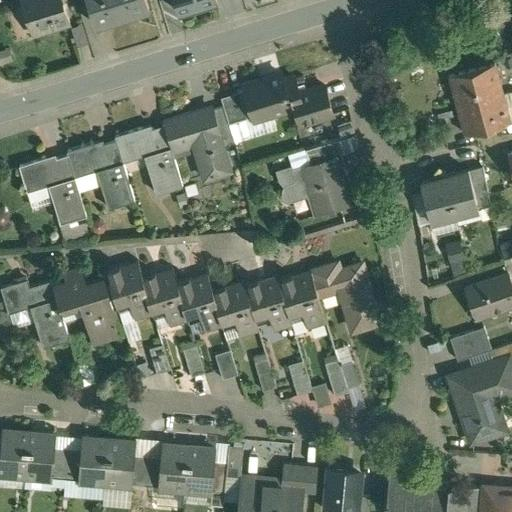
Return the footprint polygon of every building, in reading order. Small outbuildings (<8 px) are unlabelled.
[(23,0),(34,33),(71,22),(63,0),(23,0)] [(118,0),(89,0),(97,24),(123,16),(118,0)] [(147,0),(118,0),(123,16),(150,8),(147,0)] [(175,0),(179,11),(217,0),(175,0)] [(496,62),(449,74),(465,132),(511,120),(496,62)] [(281,73),(245,84),(246,89),(254,115),(267,111),(269,115),(292,107),(281,73)] [(325,84),(307,90),(305,83),(298,85),(295,76),(284,79),(282,73),(281,73),(292,107),(297,106),(302,123),(334,113),(325,84)] [(246,89),(222,96),(225,105),(230,122),(254,115),(246,89)] [(225,105),(213,109),(219,128),(231,125),(230,122),(225,105)] [(213,109),(192,116),(190,112),(164,120),(165,124),(172,146),(199,138),(200,144),(196,146),(205,177),(232,169),(219,128),(213,109)] [(165,124),(144,130),(143,127),(116,135),(117,138),(124,160),(150,152),(152,159),(148,160),(157,192),(184,184),(172,146),(165,124)] [(95,141),(68,149),(69,153),(76,175),(102,167),(104,173),(100,175),(109,206),(136,199),(124,160),(117,138),(96,145),(95,141)] [(338,138),(307,148),(312,162),(301,165),(293,167),(292,165),(278,169),(281,179),(286,185),(287,184),(290,183),(295,181),(298,192),(313,187),(319,206),(313,208),(315,214),(357,201),(338,138)] [(307,148),(297,151),(301,165),(312,162),(307,148)] [(69,153),(48,160),(47,156),(20,164),(28,189),(54,181),(56,187),(52,189),(61,221),(88,213),(76,175),(69,153)] [(491,204),(483,165),(469,169),(479,208),(491,204)] [(469,169),(446,175),(456,214),(479,208),(469,169)] [(446,175),(422,181),(432,220),(456,214),(446,175)] [(138,262),(124,266),(121,265),(107,269),(123,321),(154,311),(154,309),(153,309),(142,275),(143,275),(139,259),(137,260),(138,262)] [(362,262),(340,268),(338,261),(312,269),(312,270),(319,293),(341,287),(354,327),(380,320),(362,262)] [(173,268),(159,273),(156,271),(143,275),(142,275),(153,309),(154,309),(166,306),(171,323),(190,318),(189,315),(188,314),(178,280),(174,266),(173,266),(173,268)] [(312,270),(296,275),(294,274),(280,278),(293,323),(296,330),(328,321),(319,293),(312,270)] [(208,273),(194,278),(191,276),(178,280),(188,314),(189,315),(200,311),(206,329),(223,323),(223,322),(213,289),(213,288),(208,271),(207,271),(208,273)] [(277,275),(262,280),(260,279),(246,283),(256,316),(269,312),(275,329),(293,323),(280,278),(278,273),(277,273),(277,275)] [(511,281),(509,273),(470,286),(480,315),(511,304),(511,281)] [(80,277),(55,285),(62,309),(93,300),(94,305),(85,308),(95,339),(121,332),(105,279),(82,286),(80,277)] [(53,279),(31,286),(28,278),(2,286),(6,298),(10,311),(32,304),(44,345),(70,337),(70,336),(62,309),(55,285),(53,279)] [(244,281),(229,286),(227,284),(213,288),(213,289),(223,322),(236,318),(241,334),(260,328),(256,316),(246,283),(245,279),(243,279),(244,281)] [(6,298),(0,300),(0,321),(1,325),(13,321),(10,311),(6,298)] [(474,329),(451,337),(458,359),(490,349),(492,348),(492,346),(481,350),(474,329)] [(91,359),(83,332),(70,336),(70,337),(78,362),(91,359)] [(511,341),(492,348),(490,349),(494,360),(510,355),(511,361),(511,341)] [(164,343),(150,346),(158,371),(171,367),(164,343)] [(197,344),(184,348),(192,375),(206,371),(197,344)] [(239,373),(231,348),(216,353),(224,378),(239,373)] [(494,360),(450,375),(472,440),(503,429),(493,398),(511,391),(511,361),(510,355),(494,360)] [(269,357),(256,361),(264,390),(278,386),(269,357)] [(339,358),(326,362),(335,395),(349,391),(348,387),(341,364),(339,358)] [(304,359),(289,364),(298,394),(314,389),(304,359)] [(360,383),(353,360),(341,364),(348,387),(360,383)] [(30,432),(3,429),(2,440),(0,461),(0,470),(26,473),(30,432)] [(57,434),(30,432),(26,473),(53,476),(56,445),(57,434)] [(110,439),(83,437),(82,447),(79,478),(106,480),(110,439)] [(136,441),(110,439),(106,480),(133,483),(135,452),(136,441)] [(189,446),(162,444),(161,455),(159,485),(186,488),(189,446)] [(69,446),(56,445),(53,476),(66,477),(69,446)] [(82,447),(69,446),(66,477),(79,478),(82,447)] [(216,449),(189,446),(186,488),(213,490),(215,460),(216,449)] [(149,453),(135,452),(133,483),(146,484),(149,453)] [(161,455),(149,453),(146,484),(159,485),(161,455)] [(228,461),(215,460),(213,490),(225,491),(228,461)] [(318,466),(284,462),(283,480),(282,488),(304,490),(315,491),(318,466)] [(352,510),(364,511),(365,494),(366,466),(331,464),(328,509),(352,510)] [(423,477),(389,474),(387,501),(384,500),(383,506),(388,506),(387,511),(443,511),(444,511),(448,511),(459,511),(462,484),(426,481),(426,479),(425,478),(423,477)] [(283,480),(242,476),(238,511),(301,511),(304,490),(282,488),(283,480)] [(474,511),(477,485),(462,484),(459,511),(474,511)] [(490,511),(493,486),(481,485),(478,511),(490,511)] [(511,511),(511,490),(508,490),(505,487),(493,486),(490,511),(511,511)] [(352,510),(352,511),(371,511),(372,494),(365,494),(364,511),(352,510)]
